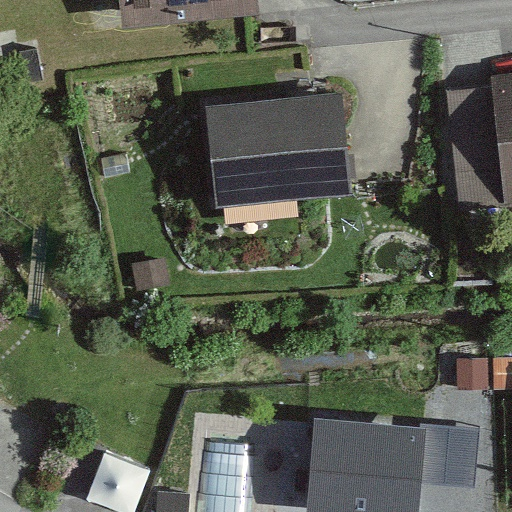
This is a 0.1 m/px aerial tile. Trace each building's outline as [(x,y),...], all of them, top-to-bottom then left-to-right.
[(99,0),(104,36),(240,19),(237,0),(99,0)] [(511,195),(511,81),(439,90),(452,203),(511,195)] [(320,99),(192,111),(201,207),(330,195),(320,99)] [(435,387),(434,420),(482,421),(483,388),(435,387)] [(421,421),(317,412),(309,500),(414,509),(421,421)] [(134,511),(152,463),(107,447),(89,495),(134,511)]
